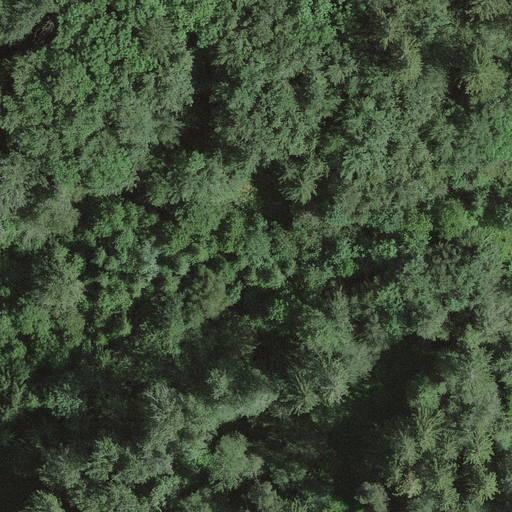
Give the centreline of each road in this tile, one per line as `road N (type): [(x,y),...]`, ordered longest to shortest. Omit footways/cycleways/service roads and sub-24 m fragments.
road 1 (track): [(511,223),(224,216),(71,164),(0,150)]
road 2 (track): [(0,137),(115,22)]
